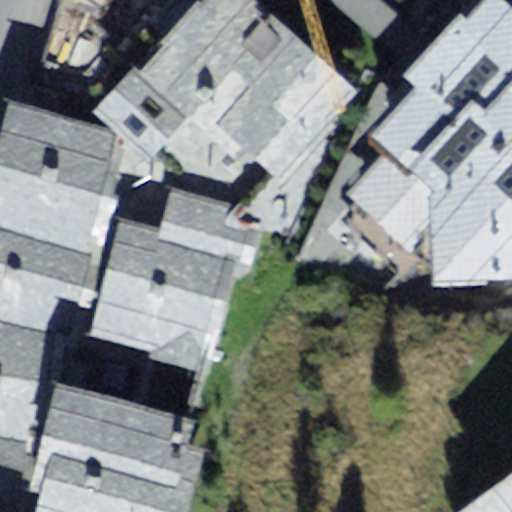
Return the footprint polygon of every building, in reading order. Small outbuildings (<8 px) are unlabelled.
[(242,212),(346,99),(244,0),(182,0),(104,84),(242,212)] [(511,0),(468,0),(342,163),(396,204),(388,310),(495,280),(511,258),(511,0)] [(0,450),(95,128),(8,92),(0,120),(0,450)] [(200,401),(231,276),(80,240),(50,365),(200,401)] [(4,511),(181,511),(194,445),(27,406),(4,511)] [(511,511),(511,457),(433,511),(511,511)]
